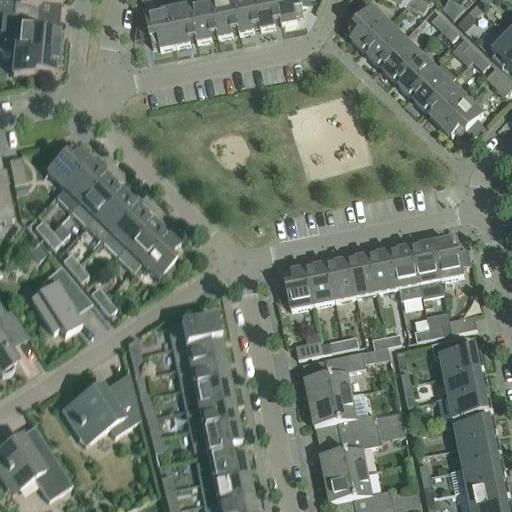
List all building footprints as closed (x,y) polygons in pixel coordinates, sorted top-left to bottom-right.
[(64,4),(64,0),(19,0),(19,6),(14,6),(13,19),(38,21),(40,6),(61,8),(61,3),(64,4)] [(260,30),(253,0),(237,0),(232,1),(239,34),(238,34),(239,39),(252,36),(251,32),(259,30),(260,30)] [(281,26),(275,0),(253,0),(260,30),(259,30),(260,34),(273,32),(272,27),(280,26),(281,26)] [(275,0),(281,26),(280,26),(281,30),(298,26),(297,23),(304,21),(302,10),(309,9),(307,0),(275,0)] [(381,0),(401,9),(405,0),(381,0)] [(239,34),(232,1),(211,5),(218,39),(217,39),(218,43),(231,40),(230,36),(238,34),(239,34)] [(485,1),(476,9),(482,15),(491,6),(485,1)] [(417,2),(408,9),(424,18),(429,8),(417,2)] [(218,39),(211,5),(190,10),(196,43),(197,47),(210,45),(209,40),(217,39),(218,39)] [(482,15),(476,9),(468,18),(474,23),(482,15)] [(196,43),(190,10),(169,14),(176,51),(188,49),(188,45),(196,43)] [(366,52),(389,28),(372,12),(365,19),(360,14),(351,23),(356,28),(348,36),(353,41),(351,44),(363,56),(366,53),(366,52)] [(176,51),(169,14),(146,19),(148,28),(140,30),(143,42),(150,41),(152,52),(159,51),(160,55),(176,51)] [(432,26),(442,36),(449,28),(439,18),(432,26)] [(37,36),(38,21),(13,19),(11,31),(17,32),(14,55),(58,59),(60,43),(58,43),(58,38),(37,36)] [(381,67),(404,43),(389,28),(366,52),(366,53),(372,58),(369,61),(379,71),(382,68),(381,67)] [(459,38),(449,28),(442,36),(452,45),(459,38)] [(511,43),(507,39),(492,55),(495,58),(492,62),(502,72),(506,68),(511,74),(511,43)] [(397,82),(420,58),(404,43),(381,67),(382,68),(388,74),(385,77),(394,86),(397,83),(397,82)] [(463,56),(473,66),(480,58),(470,49),(463,56)] [(57,75),(58,59),(14,55),(12,79),(33,81),(33,78),(54,80),(55,75),(57,75)] [(412,97),(436,73),(420,58),(397,82),(397,83),(403,88),(400,92),(410,101),(413,98),(412,97)] [(490,68),(480,58),(473,66),(483,76),(490,68)] [(451,88),(436,73),(412,97),(413,98),(419,103),(416,107),(425,116),(428,113),(428,112),(451,88)] [(511,89),(495,73),(486,83),(505,101),(511,93),(511,89)] [(440,130),(467,103),(451,88),(428,112),(428,113),(434,119),(431,122),(440,130)] [(483,119),(467,103),(440,130),(452,142),(454,139),(460,144),(468,136),(473,141),(482,132),(476,126),(483,119)] [(63,193),(89,166),(78,155),(75,157),(70,152),(62,161),(57,156),(48,165),(53,170),(46,177),(63,193)] [(22,162),(8,165),(13,191),(27,188),(22,162)] [(102,184),(102,183),(96,178),(99,175),(89,166),(63,193),(55,202),(70,217),(102,184)] [(118,199),(117,198),(111,193),(114,190),(104,180),(102,183),(102,184),(70,217),(86,232),(118,199)] [(0,225),(14,223),(7,189),(0,190),(0,225)] [(133,214),(133,213),(127,208),(130,205),(120,195),(117,198),(118,199),(86,232),(101,247),(133,214)] [(149,229),(148,228),(142,223),(145,219),(136,210),(133,213),(133,214),(101,247),(117,262),(149,229)] [(164,244),(164,243),(158,237),(161,234),(151,225),(148,228),(149,229),(117,262),(132,277),(141,268),(164,244)] [(34,232),(43,243),(51,237),(42,226),(34,232)] [(60,247),(51,237),(43,243),(52,254),(60,247)] [(179,252),(167,241),(167,240),(164,243),(164,244),(141,268),(158,284),(165,277),(170,282),(179,273),(173,268),(181,260),(176,255),(179,252)] [(450,245),(434,248),(441,285),(464,280),(462,271),(469,269),(467,257),(460,258),(457,247),(450,248),(450,245)] [(444,298),(441,285),(434,248),(421,250),(422,254),(414,256),(422,300),(423,302),(444,298)] [(40,249),(33,254),(41,264),(48,258),(40,249)] [(414,256),(413,252),(400,254),(401,259),(393,260),(392,260),(399,293),(401,304),(422,300),(414,256)] [(392,260),(393,260),(392,256),(379,259),(380,263),(372,264),(371,265),(378,298),(399,293),(392,260)] [(62,266),(71,277),(79,270),(70,259),(62,266)] [(371,265),(372,264),(371,260),(358,263),(359,267),(351,269),(350,269),(357,302),(378,298),(371,265)] [(350,269),(351,269),(350,265),(337,267),(337,271),(329,273),(335,306),(357,302),(350,269)] [(329,273),(329,269),(316,271),(316,276),(308,277),(314,311),(335,306),(329,273)] [(88,281),(79,270),(71,277),(80,287),(88,281)] [(51,292),(31,305),(53,338),(60,334),(64,341),(81,330),(74,318),(88,306),(60,272),(45,285),(51,292)] [(308,277),(307,273),(291,277),(291,280),(284,282),(287,293),(280,294),(282,307),(289,305),(291,315),(314,311),(308,277)] [(90,299),(99,310),(107,303),(98,292),(90,299)] [(116,314),(107,303),(99,310),(108,321),(116,314)] [(0,378),(0,380),(0,381),(3,381),(6,380),(8,379),(11,377),(12,376),(13,375),(14,373),(15,372),(14,371),(13,370),(15,368),(5,353),(23,341),(8,318),(4,321),(0,314),(0,378)] [(169,333),(173,354),(219,344),(215,321),(180,328),(181,330),(169,333)] [(475,321),(449,326),(452,339),(477,334),(475,321)] [(443,331),(429,333),(431,344),(445,341),(443,331)] [(431,344),(429,333),(415,336),(417,347),(431,344)] [(400,339),(386,342),(388,352),(402,349),(400,339)] [(357,342),(343,345),(345,355),(359,352),(357,342)] [(388,352),(386,342),(372,344),(375,355),(388,352)] [(440,360),(444,382),(481,374),(481,375),(485,374),(482,359),(478,360),(476,352),(471,354),(468,342),(431,349),(434,361),(440,360)] [(136,343),(126,349),(130,363),(140,361),(136,343)] [(224,365),(219,344),(173,354),(177,374),(224,365)] [(345,355),(343,345),(329,347),(331,357),(345,355)] [(321,346),(296,351),(298,364),(324,359),(321,346)] [(373,355),(376,367),(390,364),(388,352),(373,355)] [(351,400),(346,377),(366,373),(362,357),(325,365),(328,380),(305,384),(310,408),(351,400)] [(143,375),(140,361),(130,363),(134,377),(143,375)] [(228,385),(224,365),(177,374),(181,395),(228,385)] [(482,381),(481,375),(481,374),(444,382),(449,403),(485,396),(489,395),(486,380),(482,381)] [(401,379),(403,390),(411,389),(408,377),(401,379)] [(146,381),(135,383),(139,397),(148,395),(146,381)] [(232,406),(228,385),(181,395),(186,415),(232,406)] [(140,425),(130,386),(108,401),(103,395),(94,401),(91,397),(63,416),(75,433),(79,431),(89,447),(108,434),(114,442),(140,425)] [(413,400),(411,389),(403,390),(405,402),(413,400)] [(486,402),(485,396),(449,403),(439,405),(443,427),(493,417),(490,402),(486,402)] [(356,423),(351,400),(310,408),(310,409),(315,408),(318,426),(314,427),(315,433),(338,428),(341,442),(378,434),(389,432),(404,429),(401,418),(376,422),(375,419),(356,423)] [(151,401),(140,404),(144,418),(154,415),(151,401)] [(236,427),(232,406),(186,415),(190,436),(236,427)] [(156,421),(146,424),(149,438),(159,436),(156,421)] [(410,425),(412,436),(420,435),(418,423),(410,425)] [(454,431),(459,453),(495,445),(494,438),(498,438),(495,423),(454,431)] [(230,456),(229,450),(240,448),(236,427),(190,436),(194,457),(206,455),(207,460),(230,456)] [(404,429),(389,432),(391,444),(406,441),(404,429)] [(367,477),(362,454),(382,450),(378,434),(341,442),(344,456),(321,461),(326,485),(367,477)] [(423,447),(420,435),(412,436),(415,448),(423,447)] [(161,442),(150,444),(154,458),(164,456),(161,442)] [(11,447),(0,454),(0,478),(1,480),(7,477),(18,494),(33,484),(48,506),(72,490),(43,445),(29,454),(22,443),(12,449),(11,447)] [(502,459),(499,444),(495,445),(459,453),(463,474),(499,466),(498,460),(502,459)] [(231,461),(230,456),(207,460),(208,466),(196,468),(201,489),(247,480),(243,459),(231,461)] [(506,480),(503,466),(503,465),(499,466),(463,474),(467,495),(504,488),(504,487),(502,481),(506,480)] [(419,471),(422,482),(430,481),(427,469),(419,471)] [(355,511),(389,511),(394,511),(391,496),(372,500),(367,477),(326,485),(331,509),(354,505),(355,511)] [(171,480),(160,483),(164,497),(173,494),(171,480)] [(251,500),(247,480),(201,489),(205,510),(251,500)] [(432,493),(430,481),(422,482),(424,494),(432,493)] [(511,501),(508,487),(507,486),(504,487),(504,488),(467,495),(470,511),(492,511),(508,509),(508,508),(507,502),(511,501)] [(402,497),(405,509),(419,506),(417,494),(402,497)] [(178,511),(176,500),(165,503),(167,511),(178,511)] [(253,511),(251,500),(205,510),(205,511),(253,511)]
